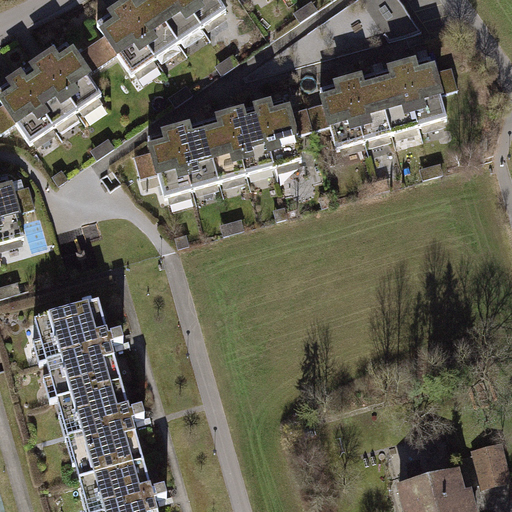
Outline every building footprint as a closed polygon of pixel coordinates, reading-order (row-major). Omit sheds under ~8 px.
[(132,88),(228,24),(211,0),(154,0),(98,38),(132,88)] [(365,0),(390,46),(421,30),(404,0),(365,0)] [(0,109),(29,156),(102,111),(69,57),(0,99),(0,109)] [(324,96),(341,163),(450,136),(433,68),(324,96)] [(152,147),(170,214),(306,179),(289,112),(152,147)] [(0,259),(29,252),(14,196),(0,199),(0,259)] [(159,511),(98,306),(35,325),(90,511),(159,511)] [(511,491),(511,469),(507,450),(475,459),(486,499),(511,491)] [(471,511),(465,487),(403,503),(405,511),(471,511)]
